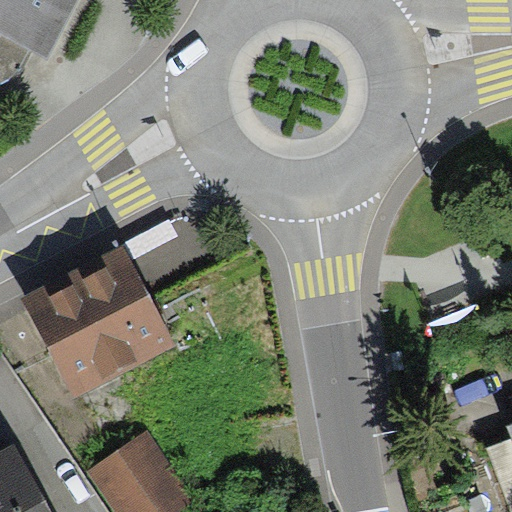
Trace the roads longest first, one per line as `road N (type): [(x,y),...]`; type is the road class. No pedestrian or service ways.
road 1 (residential): [(313,183),(316,282),(354,511)]
road 2 (secondary): [(212,119),(0,243)]
road 3 (secondary): [(313,183),(351,171),(380,144),(397,108),(394,57)]
road 4 (secondary): [(270,0),(230,25),(213,53),(206,86),(212,119)]
road 5 (secondary): [(212,119),(251,169),(313,183)]
